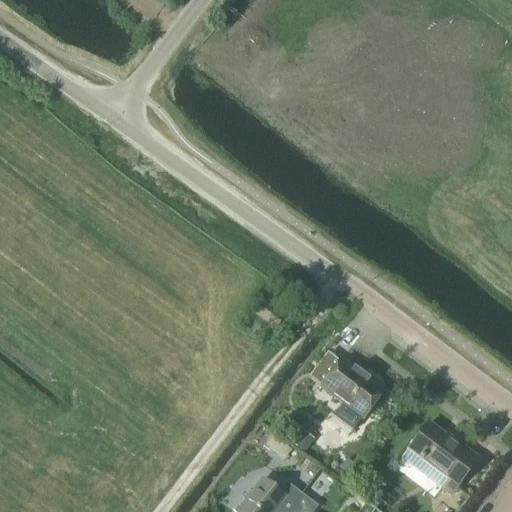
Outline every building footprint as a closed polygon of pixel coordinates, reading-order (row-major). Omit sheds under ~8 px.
[(276,329),(284,318),(266,305),(258,316),(276,329)] [(342,361),(321,388),(342,405),(332,418),(352,433),(361,419),(362,420),(383,392),(342,361)] [(407,451),(400,460),(426,480),(433,470),(447,481),(443,487),(452,494),(476,463),(427,425),(407,451)] [(274,453),(280,445),(270,437),(262,448),(270,454),(274,453)] [(285,484),(278,493),(262,481),(238,511),(273,511),(277,508),(283,511),(288,511),(301,496),(285,484)] [(313,511),(317,508),(301,496),(288,511),(313,511)]
